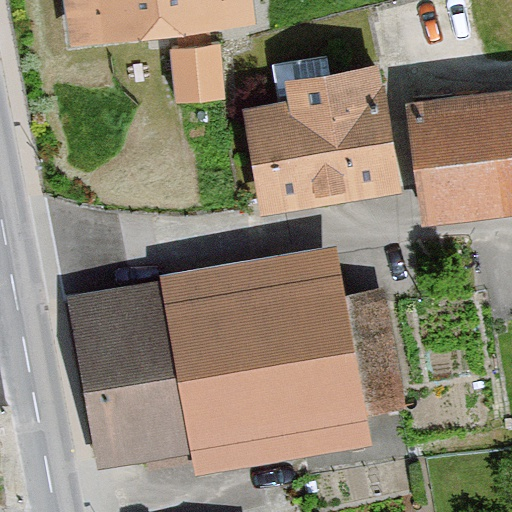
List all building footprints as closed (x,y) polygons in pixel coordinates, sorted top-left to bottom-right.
[(253,0),(54,0),(61,50),(257,26),(253,0)] [(220,44),(166,49),(172,105),(225,99),(220,44)] [(288,102),(241,110),(259,217),(400,193),(379,65),(284,81),(288,102)] [(511,91),(406,105),(422,229),(511,217),(511,91)] [(337,246),(159,277),(189,455),(194,477),(373,445),(368,421),(346,298),(337,246)] [(189,455),(159,277),(70,292),(100,470),(189,455)] [(386,291),(346,298),(368,421),(409,414),(386,291)]
